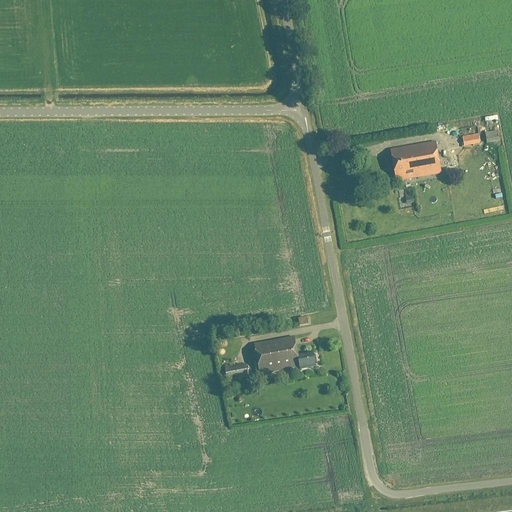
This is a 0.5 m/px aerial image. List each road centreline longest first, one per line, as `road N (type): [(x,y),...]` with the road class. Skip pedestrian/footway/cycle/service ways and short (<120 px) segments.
road 1 (unclassified): [(511,482),(402,494),(372,478),(304,110)]
road 2 (unclassified): [(0,113),(304,110)]
